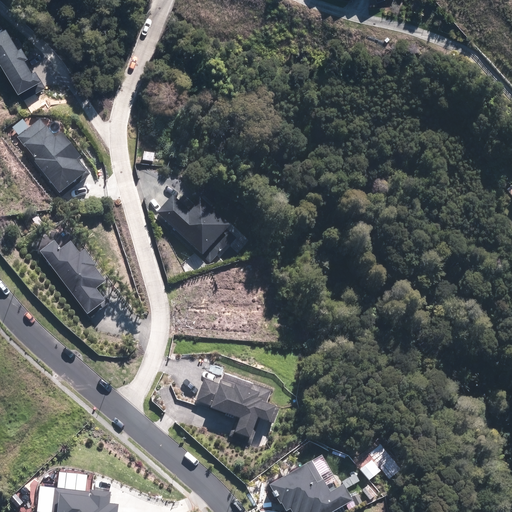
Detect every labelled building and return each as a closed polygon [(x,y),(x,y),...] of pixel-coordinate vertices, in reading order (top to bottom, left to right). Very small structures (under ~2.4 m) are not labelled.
[(35,68),(31,70),(24,59),(27,57),(20,44),(16,46),(5,27),(0,29),(0,65),(17,94),(25,89),(29,96),(46,87),(35,68)] [(42,121),(18,139),(58,195),(88,174),(78,160),(79,159),(61,134),(54,139),(42,121)] [(171,198),(156,213),(211,265),(231,244),(222,235),(229,228),(199,199),(186,212),(171,198)] [(251,226),(234,238),(245,253),(262,241),(251,226)] [(53,242),(39,253),(88,316),(94,311),(98,315),(112,304),(103,293),(100,295),(95,289),(104,283),(92,268),(94,266),(83,252),(79,255),(70,243),(60,251),(53,242)] [(210,405),(209,408),(239,420),(236,428),(233,426),(229,437),(250,445),(255,432),(251,430),(255,417),(273,424),(279,408),(265,403),(269,393),(222,375),(218,385),(204,380),(196,400),(210,405)] [(311,460),(267,484),(282,511),(329,511),(350,500),(342,485),(328,492),(311,460)] [(118,511),(119,504),(109,503),(111,490),(54,485),(53,497),(50,496),(48,511),(118,511)] [(358,491),(350,496),(355,506),(364,501),(358,491)]
